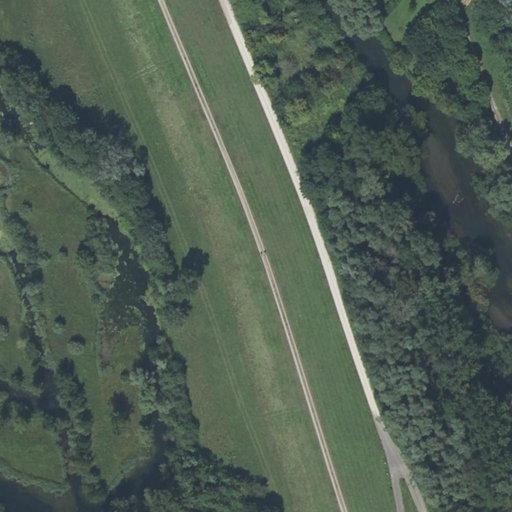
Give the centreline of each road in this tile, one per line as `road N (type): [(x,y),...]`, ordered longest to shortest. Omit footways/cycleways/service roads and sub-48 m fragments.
road 1 (track): [(160,0),(255,234),(343,511)]
road 2 (track): [(400,511),(378,416),(289,160),(222,0)]
road 3 (track): [(511,155),(454,0)]
